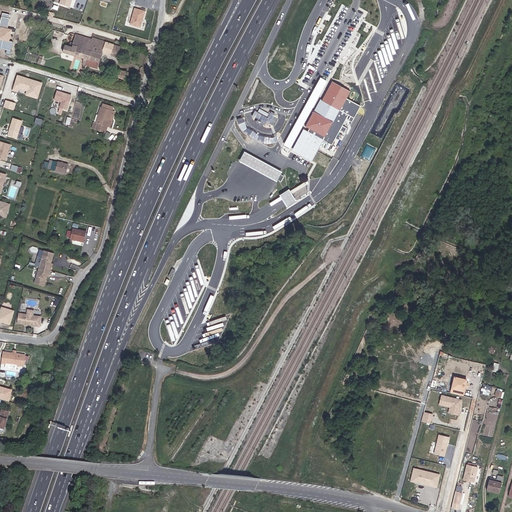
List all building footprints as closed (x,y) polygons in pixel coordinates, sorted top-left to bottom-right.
[(135,8),(130,24),(140,27),(145,11),(135,8)] [(3,13),(0,23),(0,48),(7,50),(5,55),(10,56),(13,42),(9,41),(12,29),(8,28),(11,15),(3,13)] [(87,49),(90,38),(75,33),(72,42),(69,41),(67,45),(63,43),(61,51),(70,54),(71,53),(75,55),(80,57),(78,62),(85,64),(87,58),(88,58),(90,50),(87,49)] [(102,52),(116,57),(119,47),(91,37),(87,49),(90,50),(88,58),(87,58),(85,64),(97,68),(102,52)] [(113,74),(120,77),(123,68),(115,65),(113,74)] [(38,99),(39,95),(43,83),(17,75),(13,87),(12,91),(18,93),(20,89),(26,91),(25,95),(38,99)] [(284,145),(290,149),(300,132),(327,82),(320,79),(284,145)] [(351,91),(332,81),(322,100),(320,99),(313,111),(305,128),(309,130),(308,132),(303,130),(292,150),(312,161),(319,148),(323,141),(332,146),(348,115),(354,118),(360,106),(347,99),(351,91)] [(57,92),(55,100),(60,102),(59,108),(67,111),(72,96),(57,92)] [(6,100),(4,107),(14,110),(16,103),(6,100)] [(107,127),(112,110),(102,107),(99,115),(97,114),(95,123),(97,124),(95,128),(105,132),(107,127)] [(115,111),(112,110),(107,127),(110,128),(115,111)] [(17,139),(22,121),(13,119),(8,136),(17,139)] [(0,159),(5,161),(10,145),(0,142),(0,159)] [(246,151),(240,160),(255,168),(277,180),(282,171),(260,159),(246,151)] [(66,164),(56,161),(54,171),(64,173),(66,164)] [(0,215),(5,217),(9,205),(0,201),(0,215)] [(86,231),(72,228),(69,239),(75,240),(75,239),(83,241),(86,231)] [(50,264),(53,254),(48,252),(43,251),(38,267),(50,270),(51,266),(50,266),(50,264)] [(46,276),(47,274),(48,274),(50,270),(38,267),(34,283),(43,286),(46,276)] [(1,308),(0,311),(0,322),(10,325),(14,312),(1,308)] [(35,327),(36,317),(19,315),(17,325),(24,326),(27,326),(35,327)] [(24,353),(2,350),(0,359),(0,360),(4,361),(4,365),(8,366),(9,361),(23,364),(24,353)] [(449,392),(463,395),(466,378),(452,375),(449,392)] [(0,386),(0,399),(9,402),(12,390),(0,386)] [(496,397),(503,399),(505,392),(497,391),(496,397)] [(439,405),(449,406),(448,413),(460,414),(462,398),(441,395),(439,405)] [(0,426),(4,428),(8,411),(2,409),(1,413),(0,412),(0,426)] [(431,423),(434,413),(425,411),(422,421),(431,423)] [(439,433),(434,453),(445,456),(450,436),(439,433)] [(438,487),(441,473),(413,467),(410,481),(438,487)] [(471,468),(468,482),(475,484),(478,469),(471,468)] [(501,483),(489,480),(486,491),(499,494),(501,483)] [(458,494),(455,505),(462,506),(464,495),(458,494)]
